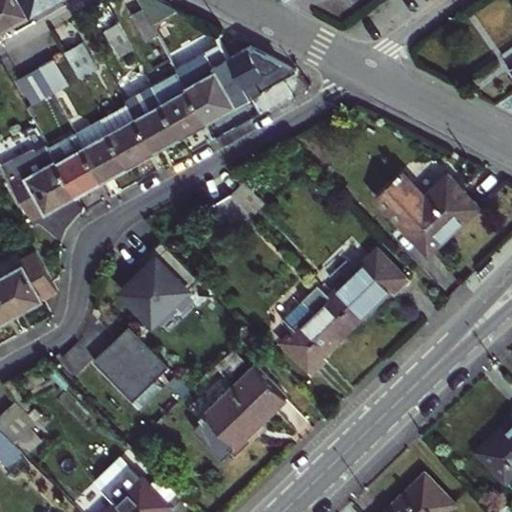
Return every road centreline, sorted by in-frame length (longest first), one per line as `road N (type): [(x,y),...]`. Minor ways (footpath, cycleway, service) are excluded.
road 1 (residential): [(368,70),(115,217),(95,243),(68,328),(0,369)]
road 2 (tertiary): [(285,511),(511,293)]
road 3 (residential): [(368,70),(511,143)]
road 4 (residential): [(231,0),(368,70)]
